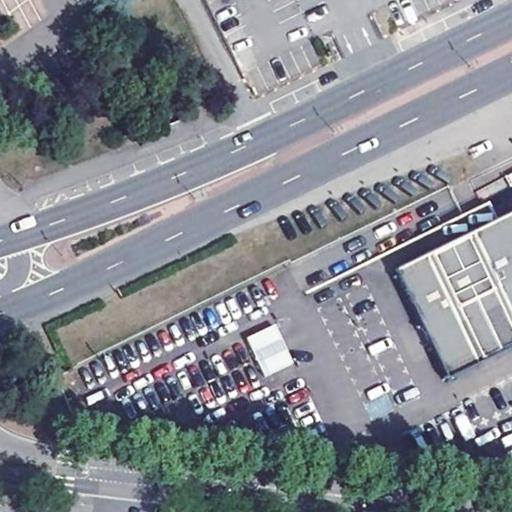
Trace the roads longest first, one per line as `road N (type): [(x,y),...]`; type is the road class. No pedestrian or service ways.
road 1 (secondary): [(0,313),(511,71)]
road 2 (secondary): [(511,18),(184,172),(3,242)]
road 3 (tertiary): [(245,490),(215,471),(0,442)]
road 4 (tertiary): [(0,473),(208,501),(245,490)]
road 5 (tertiary): [(245,490),(430,511)]
